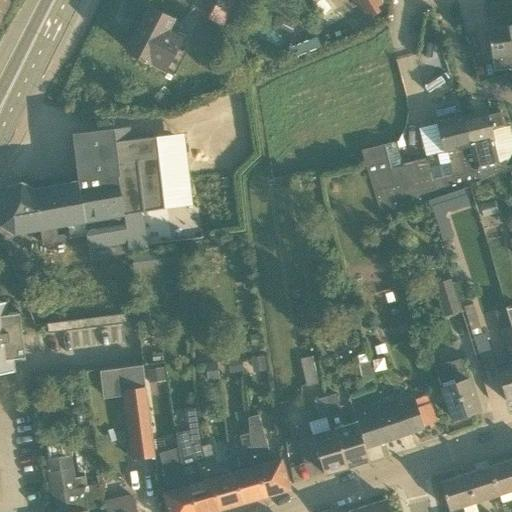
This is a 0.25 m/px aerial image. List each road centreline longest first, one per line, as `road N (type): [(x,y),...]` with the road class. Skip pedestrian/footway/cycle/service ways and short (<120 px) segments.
road 1 (secondary): [(0,115),(61,0)]
road 2 (residential): [(13,511),(0,391)]
road 3 (residential): [(293,511),(407,472)]
